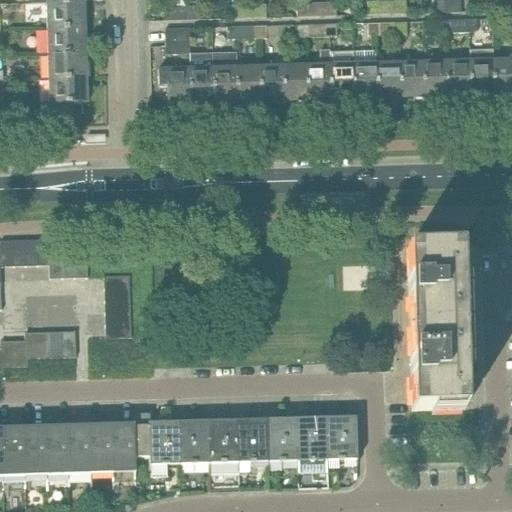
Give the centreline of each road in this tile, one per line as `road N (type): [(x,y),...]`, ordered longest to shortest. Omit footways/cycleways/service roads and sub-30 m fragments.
road 1 (residential): [(376,501),(371,385),(0,394)]
road 2 (tertiary): [(131,183),(511,175)]
road 3 (residential): [(497,498),(490,292),(511,291)]
road 4 (residential): [(192,511),(376,501)]
road 5 (residential): [(125,0),(131,183)]
road 6 (tertiary): [(0,188),(131,183)]
road 7 (residential): [(376,501),(497,498)]
